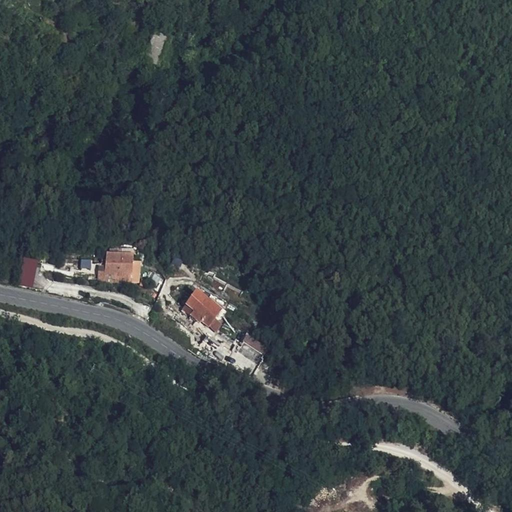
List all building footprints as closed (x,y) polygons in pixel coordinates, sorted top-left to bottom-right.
[(169,45),(154,36),(138,62),(153,72),(169,45)] [(103,249),(102,266),(131,267),(131,250),(103,249)] [(34,287),(39,263),(25,260),(19,284),(34,287)] [(215,302),(202,294),(201,296),(186,287),(179,300),(188,305),(185,310),(191,314),(193,310),(197,312),(196,313),(205,318),(215,302)] [(210,321),(220,305),(215,302),(205,318),(210,321)] [(247,336),(243,344),(265,357),(269,350),(247,336)]
